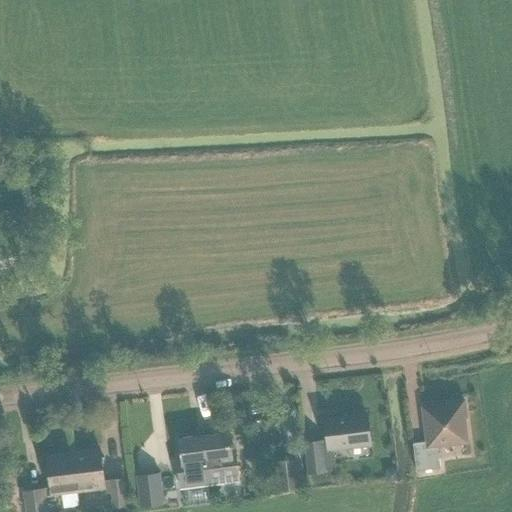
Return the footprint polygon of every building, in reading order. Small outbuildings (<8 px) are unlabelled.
[(437,447),(467,443),(464,419),(466,418),(464,401),(447,403),(447,405),(423,408),(427,442),(413,444),(416,472),(440,469),(437,447)] [(327,442),(306,444),(309,473),(325,471),(325,469),(334,468),(332,450),(341,449),(370,445),(367,415),(325,420),(327,442)] [(231,449),(229,433),(204,436),(210,484),(239,481),(235,448),(231,449)] [(179,439),(182,466),(197,465),(199,480),(200,487),(210,486),(210,484),(204,436),(179,439)] [(96,486),(99,486),(100,493),(110,491),(112,507),(126,505),(122,477),(109,479),(104,480),(100,449),(73,453),(77,489),(96,486)] [(73,453),(46,456),(50,486),(43,487),(23,489),(25,511),(45,511),(44,500),(55,499),(54,492),(77,489),(73,453)] [(275,491),(303,488),(299,457),(271,460),(275,491)] [(160,473),(136,476),(140,508),(164,505),(160,473)]
